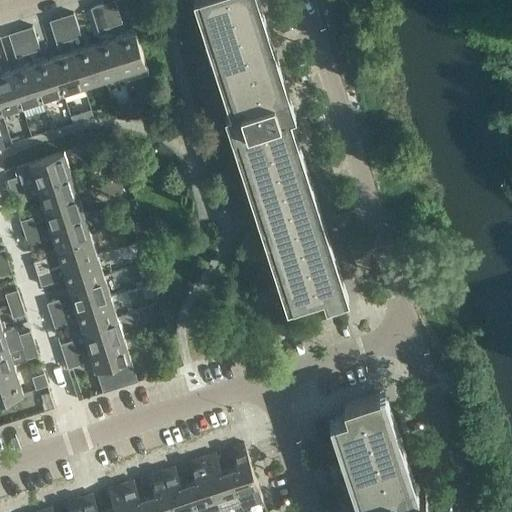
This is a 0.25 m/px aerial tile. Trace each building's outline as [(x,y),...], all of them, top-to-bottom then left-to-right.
[(122,22),(115,0),(110,0),(103,3),(110,25),(122,22)] [(349,296),(291,115),(296,113),(259,0),(195,0),(231,110),(226,112),(288,305),(324,294),(327,303),(349,296)] [(110,25),(103,3),(91,6),(98,29),(110,25)] [(81,35),(74,12),(62,16),(69,39),(81,35)] [(69,39),(62,16),(50,20),(57,42),(69,39)] [(40,48),(33,25),(21,29),(28,52),(40,48)] [(28,52),(21,29),(9,33),(16,56),(28,52)] [(147,65),(136,30),(114,37),(125,72),(147,65)] [(125,72),(114,37),(94,43),(105,78),(125,72)] [(105,78),(94,43),(73,50),(84,85),(105,78)] [(84,85),(73,50),(52,56),(64,91),(84,85)] [(64,91),(52,56),(32,63),(43,98),(64,91)] [(43,98),(32,63),(11,70),(22,104),(43,98)] [(22,104),(11,70),(0,73),(0,105),(2,111),(22,104)] [(10,132),(0,134),(0,144),(13,141),(10,132)] [(71,171),(64,149),(30,161),(37,182),(71,171)] [(78,192),(71,171),(37,182),(43,203),(78,192)] [(24,186),(20,174),(8,178),(12,190),(24,186)] [(28,198),(24,186),(12,190),(16,202),(28,198)] [(85,212),(78,192),(43,203),(50,223),(85,212)] [(91,233),(85,212),(50,223),(56,244),(91,233)] [(37,227),(33,215),(21,219),(25,231),(37,227)] [(41,240),(37,227),(25,231),(29,243),(41,240)] [(98,254),(91,233),(56,244),(63,265),(98,254)] [(0,262),(8,260),(4,247),(0,248),(0,262)] [(104,274),(98,254),(63,265),(69,285),(104,274)] [(50,269),(46,257),(34,260),(38,273),(50,269)] [(12,272),(8,260),(0,262),(0,275),(12,272)] [(129,271),(143,298),(165,286),(151,260),(129,271)] [(54,281),(50,269),(38,273),(42,285),(54,281)] [(111,295),(104,274),(69,285),(76,306),(111,295)] [(22,301),(18,289),(6,292),(9,305),(22,301)] [(117,315),(111,295),(76,306),(83,326),(117,315)] [(63,310),(59,298),(47,302),(51,314),(63,310)] [(25,313),(22,301),(9,305),(13,317),(25,313)] [(67,322),(63,310),(51,314),(55,326),(67,322)] [(124,336),(117,315),(83,326),(89,347),(124,336)] [(0,352),(10,349),(4,329),(0,330),(0,352)] [(35,342),(31,330),(19,334),(23,346),(35,342)] [(131,357),(124,336),(89,347),(96,369),(131,357)] [(76,351),(73,339),(60,343),(64,355),(76,351)] [(39,354),(35,342),(23,346),(27,358),(39,354)] [(0,375),(17,370),(10,349),(0,352),(0,375)] [(80,363),(76,351),(64,355),(68,367),(80,363)] [(138,380),(131,357),(96,369),(103,391),(117,387),(116,386),(135,380),(135,381),(138,380)] [(0,399),(24,392),(17,370),(0,375),(0,399)] [(48,384),(44,372),(32,376),(36,388),(48,384)] [(431,511),(426,496),(425,492),(420,494),(385,389),(344,403),(348,413),(330,418),(361,511),(431,511)] [(263,496),(245,442),(231,446),(237,465),(230,467),(242,503),(263,496)] [(242,503),(230,467),(222,470),(216,451),(203,456),(221,510),(242,503)] [(215,511),(221,510),(203,456),(190,460),(196,478),(189,481),(199,511),(215,511)] [(199,511),(189,481),(181,483),(175,465),(162,469),(176,511),(199,511)] [(176,511),(162,469),(149,474),(155,492),(148,494),(153,511),(176,511)] [(153,511),(148,494),(140,497),(134,479),(121,483),(130,511),(153,511)] [(130,511),(121,483),(108,487),(114,505),(107,508),(108,511),(130,511)] [(108,511),(107,508),(99,510),(93,492),(80,496),(85,511),(108,511)] [(85,511),(80,496),(67,501),(70,511),(85,511)]
